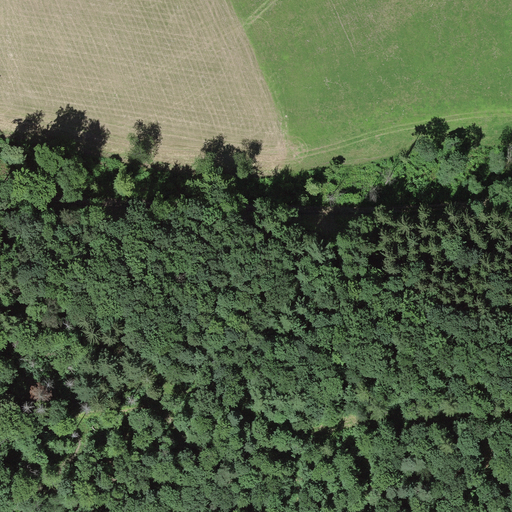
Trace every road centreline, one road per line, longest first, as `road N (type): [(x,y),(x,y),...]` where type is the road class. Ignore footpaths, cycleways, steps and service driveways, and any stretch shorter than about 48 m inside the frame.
road 1 (track): [(0,193),(306,209),(511,199)]
road 2 (track): [(0,367),(37,386),(81,432),(66,460),(7,511)]
